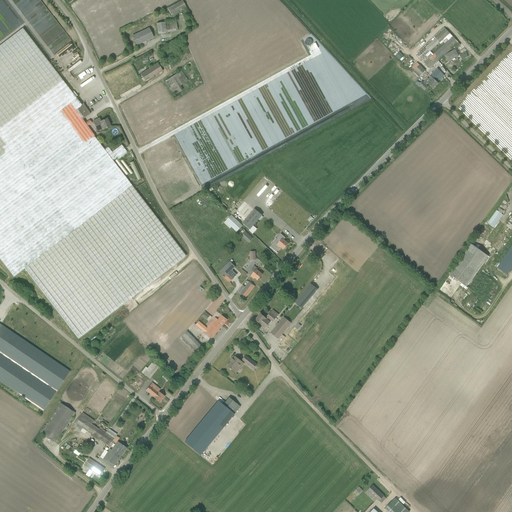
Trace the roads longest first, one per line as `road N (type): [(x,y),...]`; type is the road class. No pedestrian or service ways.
road 1 (unclassified): [(239,320),(174,227),(73,24),(53,0)]
road 2 (tertiary): [(239,320),(440,102)]
road 3 (unclassified): [(416,511),(239,320)]
road 4 (residential): [(159,419),(0,283)]
road 5 (tertiary): [(159,419),(239,320)]
